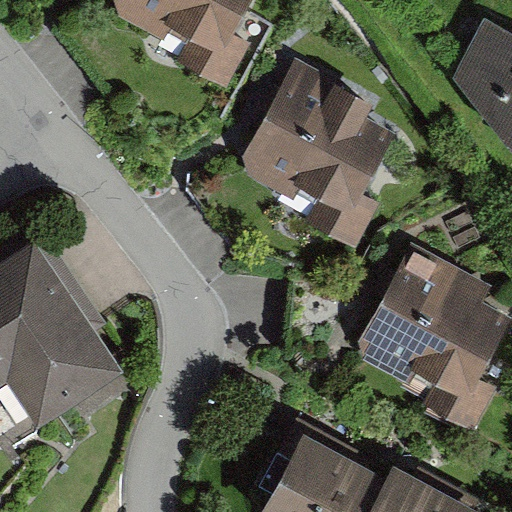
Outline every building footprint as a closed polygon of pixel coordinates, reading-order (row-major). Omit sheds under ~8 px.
[(248,0),(104,0),(232,82),(251,53),(225,36),(248,0)] [(511,32),(486,18),(454,73),(505,145),(511,148),(511,32)] [(401,121),(300,56),(234,157),(361,239),(380,210),(355,193),(401,121)] [(128,364),(36,235),(0,260),(0,388),(7,384),(38,427),(128,364)] [(498,382),(478,371),(511,311),(485,297),(493,283),(411,238),(358,335),(364,356),(411,382),(421,364),(439,374),(425,399),(475,426),(498,382)] [(305,423),(256,511),(257,511),(372,511),(375,507),(367,502),(387,467),(305,423)] [(394,454),(387,467),(367,502),(375,507),(372,511),(477,511),(483,503),(394,454)]
